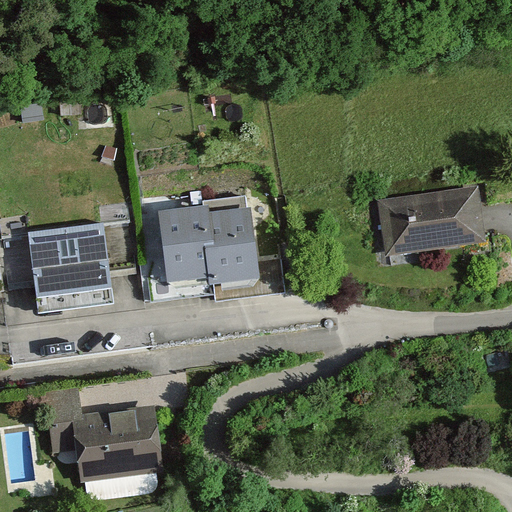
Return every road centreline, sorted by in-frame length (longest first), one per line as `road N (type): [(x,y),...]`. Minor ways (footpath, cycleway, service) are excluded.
road 1 (residential): [(511,480),(362,479),(304,470),(230,425),(225,408),(237,393),(403,329)]
road 2 (track): [(0,50),(187,6),(261,0)]
